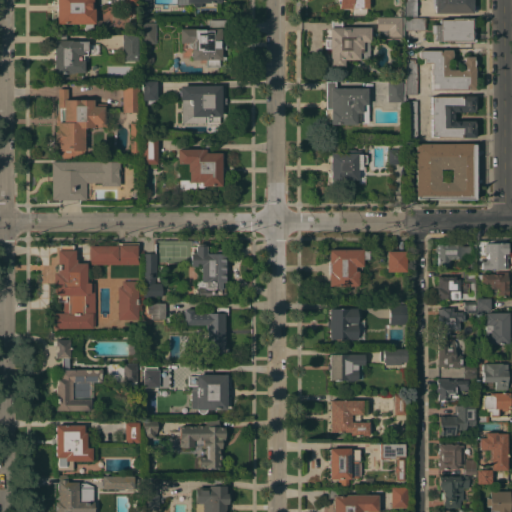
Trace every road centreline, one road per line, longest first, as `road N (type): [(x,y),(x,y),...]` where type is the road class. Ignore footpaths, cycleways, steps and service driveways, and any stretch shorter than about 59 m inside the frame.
road 1 (residential): [(273,0),(276,511)]
road 2 (residential): [(2,0),(3,511)]
road 3 (residential): [(511,219),(2,220)]
road 4 (residential): [(416,511),(417,220)]
road 5 (residential): [(503,0),(504,219)]
